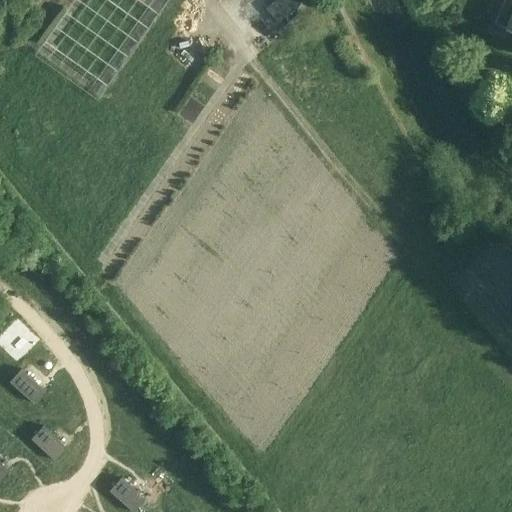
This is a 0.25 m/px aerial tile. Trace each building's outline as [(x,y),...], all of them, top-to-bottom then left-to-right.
[(74,0),(81,4),(68,11),(94,11),(101,23),(113,23),(116,30),(108,44),(114,44),(133,56),(166,0),(74,0)] [(272,0),(264,7),(277,22),(303,0),(272,0)] [(511,0),(502,0),(493,21),(511,29),(511,0)] [(22,368),(11,381),(35,403),(47,390),(44,388),(24,370),(22,368)] [(44,426),(32,438),(56,460),(68,448),(67,447),(60,441),(53,434),(44,426)] [(0,480),(10,470),(9,469),(2,463),(0,460),(0,480)] [(122,477),(110,490),(134,511),(146,499),(145,499),(139,492),(131,485),(122,477)]
